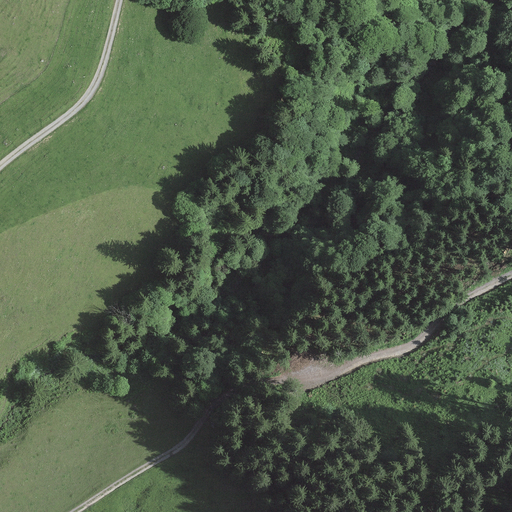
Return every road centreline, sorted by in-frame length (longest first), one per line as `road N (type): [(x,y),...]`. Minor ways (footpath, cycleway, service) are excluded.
road 1 (track): [(511,275),(447,311),(412,347),(240,399),(75,511)]
road 2 (track): [(0,168),(83,101),(99,76),(119,0)]
